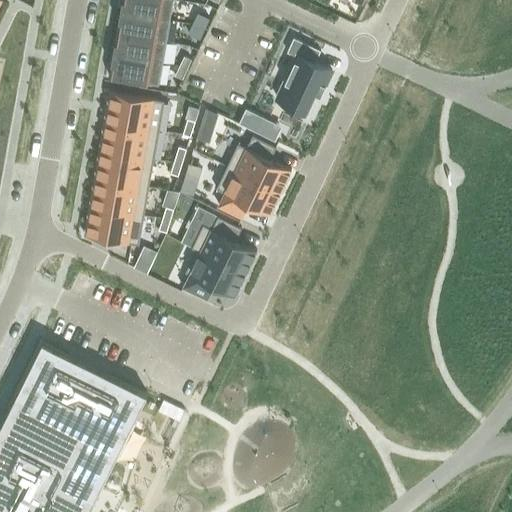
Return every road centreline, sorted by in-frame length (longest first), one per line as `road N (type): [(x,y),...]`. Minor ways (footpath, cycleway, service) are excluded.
road 1 (residential): [(366,49),(245,333),(35,231)]
road 2 (residential): [(74,0),(35,231)]
